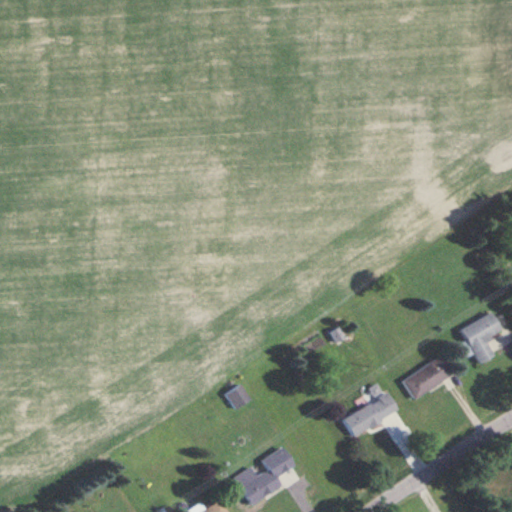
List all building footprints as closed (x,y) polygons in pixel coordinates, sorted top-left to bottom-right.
[(488,312),(506,341),(477,360),(459,331),(488,312)] [(400,381),(437,357),(447,373),(411,397),(400,381)] [(224,394),(238,384),(247,398),(233,407),(224,394)] [(341,419),(383,392),(393,408),(351,435),(341,419)] [(232,477),(250,465),(255,473),(262,469),(257,461),(278,447),(290,466),(275,476),(280,485),(250,505),(232,477)] [(213,500),(220,511),(182,511),(197,502),(201,508),(213,500)]
